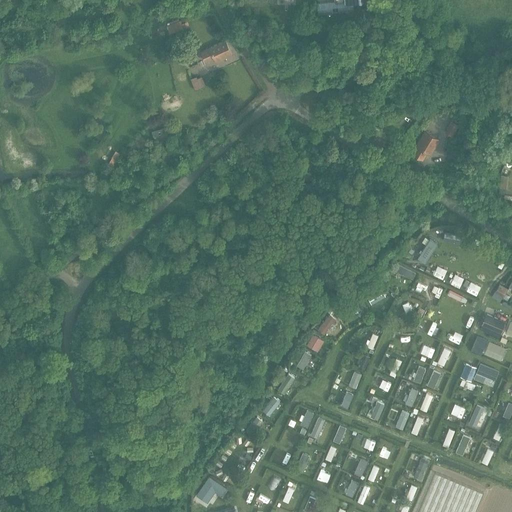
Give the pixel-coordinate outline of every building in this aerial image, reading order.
[(353,10),(351,0),(334,0),(335,1),(319,3),(320,13),(328,12),(328,14),(332,13),(347,12),(347,10),(353,10)] [(170,34),(183,30),(180,21),(167,26),(170,34)] [(225,60),(226,59),(226,57),(232,54),(225,40),(201,51),(206,60),(214,56),(217,61),(224,58),(225,60)] [(195,91),(204,87),(201,78),(198,79),(196,75),(190,78),(195,91)] [(452,136),(459,124),(453,120),(445,132),(452,136)] [(163,121),(150,125),(155,142),(168,139),(163,121)] [(256,136),(265,145),(275,136),(266,126),(256,136)] [(440,139),(425,130),(412,152),(423,159),(427,151),(431,153),(440,139)] [(112,166),(120,154),(116,151),(112,157),(108,164),(112,166)] [(301,176),(308,180),(311,174),(304,170),(301,176)] [(507,187),(509,175),(502,174),(500,186),(507,187)] [(445,232),(444,240),(462,242),(463,234),(445,232)] [(419,257),(428,262),(438,242),(429,237),(419,257)] [(414,278),(417,271),(400,263),(397,270),(414,278)] [(444,278),(448,269),(438,264),(434,273),(444,278)] [(460,287),(465,278),(456,274),(451,283),(460,287)] [(423,276),(421,283),(442,290),(444,282),(423,276)] [(499,282),(493,296),(502,300),(508,286),(499,282)] [(384,290),(368,300),(372,306),(387,295),(384,290)] [(486,314),(482,324),(502,332),(506,322),(486,314)] [(374,348),(379,334),(373,331),(367,345),(374,348)] [(471,352),(481,356),(488,339),(487,339),(489,335),(480,331),(471,352)] [(307,344),(319,351),(325,339),(313,333),(307,344)] [(402,351),(407,353),(411,340),(406,338),(402,351)] [(431,357),(436,345),(429,343),(425,355),(431,357)] [(445,346),(438,362),(446,365),(452,349),(445,346)] [(298,365),(305,368),(311,352),(304,349),(298,365)] [(358,361),(367,365),(370,355),(362,352),(358,361)] [(397,376),(402,359),(396,357),(391,374),(397,376)] [(467,363),(462,375),(472,379),(476,367),(467,363)] [(420,364),(414,378),(422,381),(427,367),(420,364)] [(481,364),(475,378),(483,382),(485,377),(494,381),(498,371),(481,364)] [(434,368),(428,383),(435,387),(442,372),(434,368)] [(355,369),(349,384),(357,387),(363,372),(355,369)] [(279,388),(286,392),(296,376),(289,372),(279,388)] [(413,405),(420,389),(413,386),(406,402),(413,405)] [(347,390),(342,404),(349,407),(354,393),(347,390)] [(427,392),(421,408),(428,410),(434,395),(427,392)] [(270,414),(282,401),(275,395),(263,407),(270,414)] [(379,418),(386,402),(378,399),(371,415),(379,418)] [(301,422),(308,426),(315,411),(307,408),(301,422)] [(402,409),(397,426),(405,428),(410,411),(402,409)] [(475,430),(481,413),(474,411),(468,427),(475,430)] [(311,433),(318,436),(327,419),(320,415),(311,433)] [(413,432),(419,433),(424,416),(417,415),(413,432)] [(342,442),(347,425),(339,423),(334,439),(342,442)] [(494,436),(500,439),(506,425),(500,423),(494,436)] [(444,444),(450,446),(455,429),(449,427),(444,444)] [(456,450),(463,453),(471,436),(464,432),(456,450)] [(293,434),(290,441),(298,444),(301,437),(293,434)] [(373,450),(377,441),(368,437),(364,446),(373,450)] [(332,444),(326,457),(332,460),(338,447),(332,444)] [(379,455),(390,462),(396,453),(385,446),(379,455)] [(489,463),(494,450),(488,447),(483,461),(489,463)] [(302,451),(297,469),(304,471),(310,454),(302,451)] [(422,478),(430,458),(422,455),(414,475),(422,478)] [(362,473),(367,460),(360,458),(356,471),(362,473)] [(375,480),(380,466),(374,464),(369,478),(375,480)] [(474,511),(483,492),(436,473),(417,511),(474,511)] [(354,495),(360,481),(352,478),(346,493),(354,495)] [(365,483),(358,500),(364,503),(371,486),(365,483)] [(412,483),(406,497),(413,499),(419,486),(412,483)] [(268,493),(264,502),(272,506),(276,497),(268,493)] [(316,511),(320,499),(310,495),(303,511),(310,511),(311,509),(316,511)] [(403,503),(400,511),(408,511),(410,505),(403,503)]
